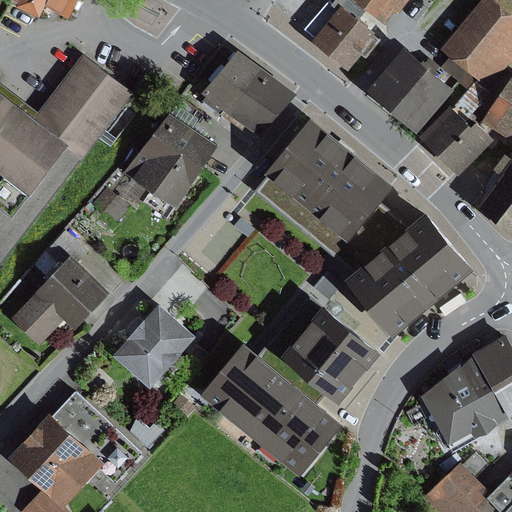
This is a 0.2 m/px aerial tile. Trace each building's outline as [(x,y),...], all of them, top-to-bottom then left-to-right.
[(81,0),(26,0),(47,10),(52,0),(76,12),(81,0)] [(154,0),(140,0),(133,15),(153,25),(163,4),(154,0)] [(335,2),(332,0),(331,0),(311,27),(319,34),(317,37),(353,65),(382,27),(376,23),(346,0),(341,6),(335,2)] [(359,0),(336,0),(335,2),(341,6),(346,0),(376,23),(381,17),(359,0)] [(409,0),(361,0),(386,19),(397,6),(402,10),(409,0)] [(511,10),(499,0),(484,0),(447,45),(455,51),(472,66),(482,74),(494,84),(511,62),(511,10)] [(461,83),(413,42),(375,86),(423,127),(461,83)] [(231,106),(261,68),(238,50),(207,89),(211,92),(207,98),(226,113),(231,106)] [(472,66),(455,51),(444,64),(461,79),(472,66)] [(38,116),(0,87),(0,203),(15,215),(70,146),(85,157),(137,91),(88,53),(38,116)] [(482,74),(460,101),(476,113),(482,105),(490,111),(511,78),(511,66),(494,84),(482,74)] [(295,94),(261,68),(231,106),(265,133),(295,94)] [(511,78),(490,111),(485,118),(511,136),(511,78)] [(478,121),(456,101),(426,133),(466,171),(500,135),(481,117),(478,121)] [(221,142),(173,109),(131,171),(155,187),(146,200),(170,217),(221,142)] [(316,113),(255,188),(352,267),(395,215),(380,203),(397,181),(316,113)] [(511,150),(509,149),(497,167),(505,173),(484,202),(511,225),(511,150)] [(108,186),(95,202),(117,221),(131,205),(108,186)] [(475,266),(434,209),(354,275),(399,329),(475,266)] [(242,217),(236,224),(249,235),(256,228),(242,217)] [(75,255),(81,261),(91,250),(68,230),(51,249),(67,264),(75,255)] [(67,264),(19,316),(46,340),(68,315),(81,327),(114,290),(81,261),(75,255),(67,264)] [(201,331),(165,299),(119,351),(154,385),(170,367),(174,370),(179,369),(182,365),(185,361),(186,356),(181,353),(201,331)] [(330,301),(320,313),(376,357),(386,344),(330,301)] [(320,313),(291,350),(347,394),(376,357),(320,313)] [(511,343),(507,333),(476,350),(511,412),(511,343)] [(249,338),(207,389),(307,471),(349,420),(249,338)] [(511,413),(511,412),(476,350),(426,393),(441,420),(438,422),(455,450),(484,434),(492,430),(511,413)] [(80,389),(58,413),(108,457),(101,465),(119,481),(147,450),(80,389)] [(196,405),(181,392),(172,403),(187,416),(196,405)] [(58,413),(55,410),(15,454),(69,501),(101,465),(108,457),(58,413)] [(462,462),(426,496),(441,511),(477,511),(494,496),(492,493),(462,462)] [(511,511),(511,475),(492,493),(494,496),(508,509),(505,511),(511,511)] [(310,480),(303,488),(310,493),(317,485),(310,480)] [(69,511),(46,489),(25,511),(26,511),(69,511)] [(505,511),(508,509),(494,496),(477,511),(505,511)]
